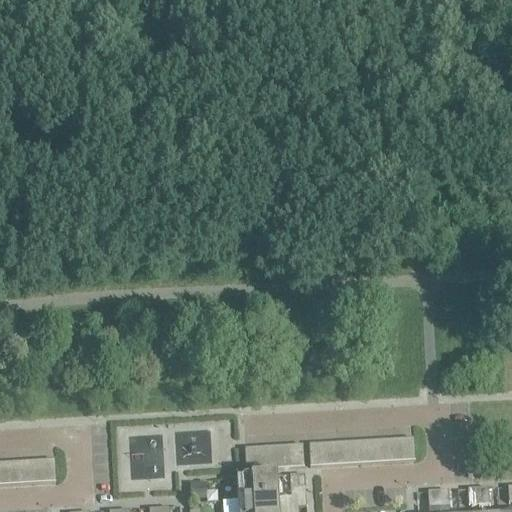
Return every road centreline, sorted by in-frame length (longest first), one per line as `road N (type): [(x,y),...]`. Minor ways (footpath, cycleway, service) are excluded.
road 1 (residential): [(334,511),(333,480),(439,475),(437,416),(248,424)]
road 2 (residential): [(0,500),(89,494),(85,425),(0,430)]
